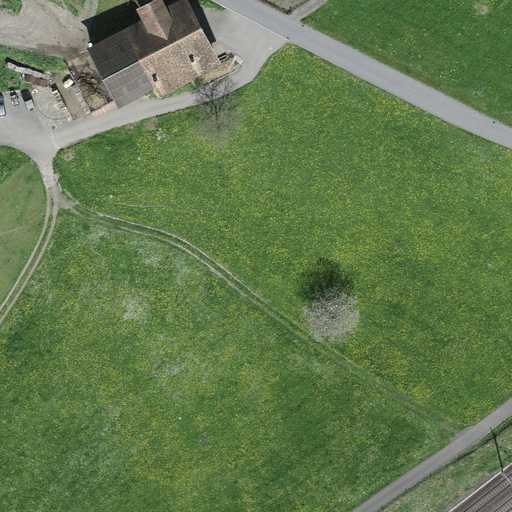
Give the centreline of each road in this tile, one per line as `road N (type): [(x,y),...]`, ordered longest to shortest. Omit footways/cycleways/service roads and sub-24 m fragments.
road 1 (unclassified): [(225,0),(511,139)]
road 2 (track): [(511,405),(362,511)]
